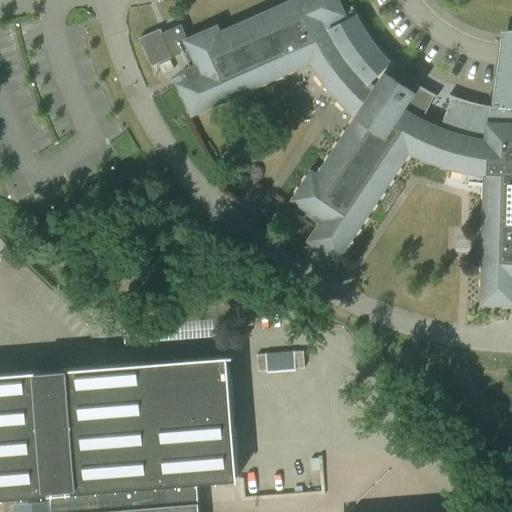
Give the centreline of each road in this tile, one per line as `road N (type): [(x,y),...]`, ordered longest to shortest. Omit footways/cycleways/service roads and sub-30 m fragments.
road 1 (residential): [(107,0),(142,108),(198,191),(319,289),(423,332),(511,338)]
road 2 (residential): [(410,0),(463,47),(511,57)]
